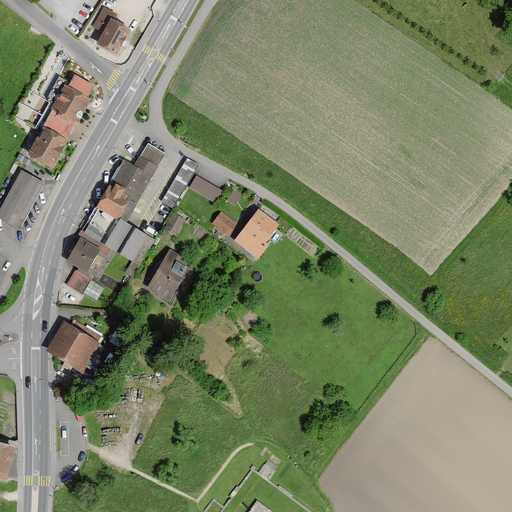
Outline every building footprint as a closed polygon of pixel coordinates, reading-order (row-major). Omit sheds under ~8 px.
[(91,31),(100,36),(94,47),(114,58),(128,34),(111,25),(115,18),(103,11),(91,31)] [(50,114),(25,159),(47,171),(92,89),(72,78),(65,89),(61,87),(47,112),(50,114)] [(163,158),(145,147),(133,169),(121,162),(94,208),(123,225),(163,158)] [(197,166),(186,160),(177,176),(162,202),(173,208),(197,166)] [(43,185),(20,172),(0,207),(0,221),(17,231),(43,185)] [(219,193),(193,179),(187,190),(213,204),(219,193)] [(239,198),(231,193),(226,203),(234,207),(239,198)] [(111,260),(129,229),(123,225),(94,208),(76,239),(78,240),(100,253),(111,260)] [(277,229),(258,213),(232,243),(255,263),(265,250),(261,247),(277,229)] [(234,226),(218,215),(210,227),(225,238),(234,226)] [(183,222),(172,216),(164,232),(174,237),(183,222)] [(146,239),(132,232),(117,258),(131,266),(146,239)] [(100,253),(78,240),(64,264),(86,277),(100,253)] [(191,267),(168,253),(145,291),(168,305),(191,267)] [(90,282),(74,273),(66,287),(82,296),(90,282)] [(70,328),(63,324),(44,353),(79,376),(98,348),(93,344),(97,338),(73,323),(70,328)] [(0,474),(4,476),(12,448),(0,444),(0,474)] [(203,511),(222,511),(253,470),(309,511),(325,511),(312,511),(292,497),(293,495),(279,485),(278,486),(269,480),(279,467),(268,459),(259,471),(256,469),(258,467),(252,463),(248,469),(250,470),(238,486),(237,485),(228,496),(230,497),(224,506),(214,499),(203,511)] [(271,511),(257,501),(249,511),(258,511),(259,511),(260,511),(271,511)]
